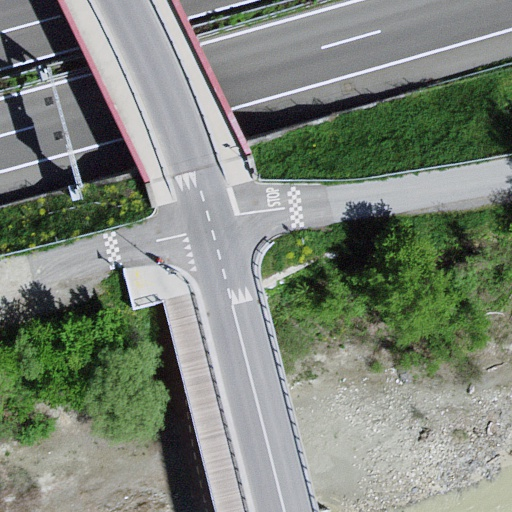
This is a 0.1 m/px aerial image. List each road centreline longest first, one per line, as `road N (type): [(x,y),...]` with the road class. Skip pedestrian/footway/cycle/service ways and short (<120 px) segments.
road 1 (motorway): [(0,136),(493,0)]
road 2 (track): [(511,173),(210,218)]
road 3 (tertiary): [(210,218),(283,511)]
road 4 (tertiary): [(210,218),(118,0)]
road 5 (track): [(0,277),(212,228)]
